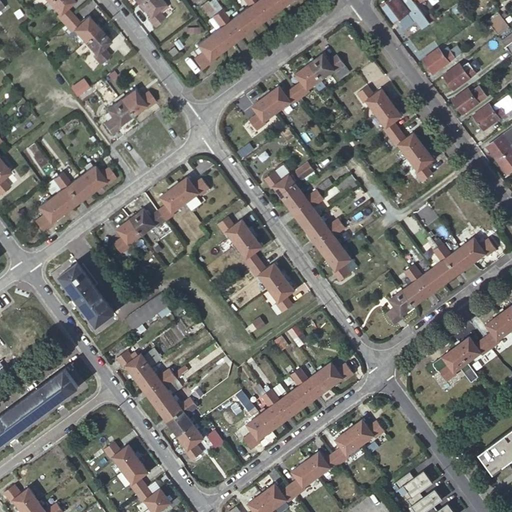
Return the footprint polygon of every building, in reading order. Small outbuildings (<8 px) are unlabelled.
[(56,16),(64,24),(74,15),(67,8),(74,1),(73,0),(49,0),(48,1),(59,14),(56,16)] [(165,3),(162,0),(141,0),(141,1),(138,3),(149,16),(147,18),(155,27),(165,18),(157,10),(165,3)] [(215,0),(212,0),(209,2),(217,13),(221,9),(222,9),(215,0)] [(240,12),(239,13),(248,26),(251,29),(263,21),(265,19),(264,17),(251,0),(244,0),(249,6),(245,9),(242,6),(238,9),(240,12)] [(251,0),(264,17),(265,19),(279,8),(273,0),(251,0)] [(273,0),(279,8),(290,0),(293,0),(294,1),(295,0),(273,0)] [(396,22),(405,15),(400,7),(405,4),(402,0),(388,0),(383,4),(396,22)] [(209,2),(208,1),(201,6),(210,18),(212,16),(217,13),(209,2)] [(217,13),(237,40),(247,32),(251,29),(248,26),(239,13),(238,14),(236,11),(231,14),(234,17),(229,20),(221,9),(217,13)] [(505,19),(499,12),(488,20),(499,36),(511,27),(505,19)] [(226,48),(237,40),(217,13),(212,16),(220,28),(216,30),(213,27),(209,31),(211,34),(210,35),(222,51),(226,48)] [(64,24),(71,32),(74,30),(84,42),(102,26),(98,22),(95,24),(88,16),(81,23),(74,15),(64,24)] [(402,27),(410,39),(420,31),(412,20),(402,27)] [(102,26),(84,42),(95,54),(93,56),(101,64),(110,55),(103,48),(111,41),(103,32),(105,30),(102,26)] [(410,39),(409,39),(420,54),(442,38),(437,30),(431,34),(426,27),(420,31),(410,39)] [(222,51),(210,35),(209,35),(207,32),(202,36),(204,39),(197,44),(199,47),(195,50),(198,54),(202,51),(203,52),(193,59),(201,69),(211,62),(209,59),(222,51)] [(511,33),(503,40),(511,52),(511,33)] [(440,48),(424,59),(435,74),(463,53),(458,46),(451,51),(449,48),(443,52),(440,48)] [(312,57),(307,60),(321,79),(334,69),(336,72),(346,65),(338,54),(329,60),(323,53),(314,60),(312,57)] [(302,81),(294,87),(301,98),(310,91),(309,88),(321,79),(307,60),(303,64),(305,66),(296,73),(302,81)] [(461,63),(445,75),(455,89),(478,73),(469,61),(463,66),(461,63)] [(346,65),(336,72),(340,77),(350,70),(346,65)] [(110,73),(105,77),(113,88),(119,84),(110,73)] [(83,79),(71,88),(77,96),(89,88),(83,79)] [(268,89),(264,92),(277,111),(291,101),(293,104),(301,98),(294,87),(285,93),(280,85),(270,92),(268,89)] [(367,101),(376,113),(395,100),(392,95),(389,97),(382,88),(374,93),(368,85),(357,93),(365,102),(367,101)] [(470,89),(454,100),(465,115),(489,97),(481,85),(472,92),(470,89)] [(121,98),(120,99),(132,115),(145,106),(147,108),(156,101),(148,90),(139,97),(133,89),(126,95),(123,91),(119,95),(121,98)] [(277,111),(264,92),(259,96),(261,99),(252,105),(258,113),(249,119),(257,130),(267,123),(265,120),(277,111)] [(132,115),(120,99),(119,100),(116,97),(112,100),(114,103),(106,109),(108,111),(112,117),(106,121),(103,123),(111,134),(121,127),(119,124),(132,115)] [(395,100),(376,113),(386,126),(382,128),(390,137),(401,129),(394,121),(402,115),(395,106),(398,104),(395,100)] [(502,120),(505,125),(511,119),(511,111),(508,114),(502,106),(490,115),(485,108),(474,116),(485,131),(502,120)] [(102,115),(106,121),(112,117),(108,111),(102,115)] [(401,129),(390,137),(397,146),(399,144),(408,157),(427,143),(424,138),(421,141),(414,132),(406,137),(401,129)] [(489,146),(499,160),(511,150),(511,145),(510,143),(511,141),(511,132),(510,130),(489,146)] [(57,143),(48,131),(42,136),(51,147),(57,143)] [(2,141),(0,142),(0,150),(0,151),(9,143),(5,138),(2,141)] [(34,142),(27,147),(37,158),(43,154),(34,142)] [(431,147),(427,143),(408,157),(413,164),(418,170),(415,172),(422,182),(433,173),(426,164),(434,159),(427,149),(431,147)] [(16,149),(11,153),(21,166),(25,162),(16,149)] [(511,150),(499,160),(509,175),(511,172),(511,150)] [(0,160),(0,159),(0,194),(10,186),(3,178),(10,172),(3,163),(6,161),(3,157),(0,160)] [(413,164),(408,157),(402,162),(407,168),(413,164)] [(308,160),(294,169),(301,179),(314,171),(308,160)] [(87,185),(91,191),(105,182),(107,184),(116,177),(108,166),(100,173),(94,165),(86,171),(84,168),(79,171),(82,174),(81,175),(82,177),(87,185)] [(78,202),(91,191),(87,185),(82,177),(81,175),(79,176),(77,172),(72,176),(75,179),(70,182),(63,171),(58,175),(78,202)] [(274,186),(283,199),(299,187),(298,186),(301,184),(298,179),(295,181),(289,174),(282,179),(275,171),(264,178),(272,188),(274,186)] [(64,212),(78,202),(58,175),(53,178),(61,189),(57,192),(55,189),(51,192),(53,195),(52,196),(55,201),(64,212)] [(172,183),(186,202),(199,193),(201,195),(210,188),(202,177),(194,184),(188,176),(178,183),(176,180),(172,183)] [(299,187),(283,199),(294,213),(321,193),(320,192),(334,183),(329,178),(316,187),(318,189),(307,197),(304,193),(306,191),(303,186),(300,189),(299,187)] [(167,204),(158,210),(166,221),(175,214),(173,212),(186,202),(172,183),(167,187),(169,190),(160,196),(167,204)] [(335,185),(323,194),(328,201),(340,192),(335,185)] [(366,192),(361,187),(350,195),(355,201),(366,192)] [(321,193),(294,213),(305,228),(307,227),(315,220),(321,216),(320,214),(322,212),(319,208),(317,210),(313,206),(325,198),(321,193)] [(50,222),(64,212),(55,201),(52,196),(51,197),(48,194),(44,197),(46,200),(37,206),(43,214),(34,220),(43,231),(52,224),(50,222)] [(133,212),(128,215),(143,234),(154,226),(156,228),(166,221),(158,210),(150,216),(144,208),(135,215),(133,212)] [(143,234),(128,215),(124,219),(126,222),(117,228),(123,236),(114,243),(122,253),(131,247),(129,244),(143,234)] [(321,217),(321,216),(315,220),(307,227),(305,228),(315,242),(342,222),(339,218),(327,226),(324,221),(327,219),(324,215),(321,217)] [(227,231),(236,244),(256,230),(252,225),(249,228),(242,219),(235,225),(228,216),(217,224),(224,233),(227,231)] [(349,217),(342,222),(346,227),(354,222),(349,217)] [(346,227),(342,222),(315,242),(326,256),(342,245),(340,243),(344,241),(341,237),(337,239),(334,235),(346,227)] [(256,230),(236,244),(246,257),(243,259),(250,268),(261,260),(254,252),(262,246),(256,237),(259,235),(256,230)] [(461,246),(473,262),(485,253),(487,256),(497,248),(489,238),(480,244),(474,236),(466,242),(464,239),(459,243),(461,246)] [(342,246),(342,245),(326,256),(335,269),(333,271),(340,281),(351,272),(344,264),(352,258),(345,250),(349,248),(345,243),(342,246)] [(443,243),(438,246),(458,273),(473,262),(461,246),(459,247),(457,244),(452,248),(454,251),(451,253),(443,243)] [(432,268),(444,283),(458,273),(438,246),(433,250),(442,260),(438,263),(435,260),(431,264),(433,267),(432,268)] [(164,249),(158,253),(167,264),(172,260),(164,249)] [(261,260),(250,268),(257,277),(259,275),(268,288),(288,274),(284,269),(281,271),(274,262),(267,268),(261,260)] [(420,261),(415,265),(422,275),(427,271),(424,268),(420,261)] [(78,262),(60,275),(97,325),(115,312),(78,262)] [(410,267),(429,294),(444,283),(432,268),(431,269),(428,265),(424,268),(427,271),(422,275),(415,265),(414,264),(410,267)] [(404,288),(404,289),(415,305),(429,294),(410,267),(405,271),(413,282),(409,285),(406,282),(402,285),(404,288)] [(288,274),(268,288),(278,301),(276,303),(283,312),(294,304),(287,295),(295,290),(288,281),(291,278),(288,274)] [(415,305),(404,289),(402,290),(400,287),(395,290),(398,293),(390,299),(396,307),(386,313),(395,324),(404,317),(402,314),(415,305)] [(126,318),(134,330),(140,325),(170,304),(161,293),(126,318)] [(502,307),(497,311),(511,329),(511,304),(504,310),(502,307)] [(492,332),(484,337),(492,348),(500,342),(499,339),(511,329),(497,311),(493,314),(495,317),(486,324),(492,332)] [(298,324),(288,329),(294,341),(304,336),(298,324)] [(140,325),(134,330),(138,335),(144,330),(140,325)] [(281,335),(274,340),(282,351),(289,345),(281,335)] [(458,339),(454,343),(463,355),(468,362),(481,352),(483,355),(492,348),(484,337),(475,344),(470,336),(461,342),(458,339)] [(463,355),(454,343),(450,346),(452,349),(442,356),(448,364),(440,370),(447,381),(457,374),(455,371),(468,362),(463,355)] [(145,357),(151,366),(162,358),(157,352),(159,351),(157,348),(145,357)] [(127,365),(136,377),(140,374),(151,366),(145,357),(142,353),(139,356),(135,351),(131,354),(127,350),(117,357),(124,367),(127,365)] [(170,367),(173,372),(183,365),(179,359),(176,362),(172,356),(163,363),(167,369),(170,367)] [(448,364),(442,356),(434,362),(434,364),(437,369),(440,370),(448,364)] [(320,370),(318,371),(330,387),(343,377),(345,380),(354,373),(346,362),(338,369),(332,360),(329,363),(324,367),(322,364),(318,367),(320,370)] [(186,364),(175,372),(179,377),(190,370),(186,364)] [(140,374),(136,377),(146,392),(173,372),(170,367),(167,369),(159,376),(156,371),(159,369),(155,365),(152,367),(151,366),(140,374)] [(330,387),(318,371),(317,372),(315,369),(310,372),(313,375),(309,378),(300,367),(295,371),(315,398),(330,387)] [(65,368),(0,416),(0,443),(78,386),(65,368)] [(310,401),(315,398),(295,371),(291,374),(299,385),(295,388),(292,385),(288,388),(291,391),(289,392),(301,408),(310,401)] [(173,372),(146,392),(157,407),(173,395),(172,393),(175,391),(172,387),(169,389),(166,384),(177,377),(173,372)] [(490,396),(483,387),(474,394),(481,403),(490,396)] [(287,419),(301,408),(289,392),(288,393),(286,390),(281,393),(284,396),(279,400),(272,388),(267,392),(287,419)] [(283,421),(287,419),(267,392),(262,395),(271,406),(266,409),(264,406),(259,409),(262,412),(260,413),(272,429),(283,421)] [(173,395),(157,407),(168,421),(195,401),(192,397),(180,404),(177,400),(180,398),(177,394),(174,396),(173,395)] [(168,421),(178,435),(194,424),(193,422),(196,420),(193,415),(190,418),(187,414),(199,406),(195,401),(168,421)] [(259,439),(272,429),(260,413),(259,414),(257,411),(253,414),(255,418),(247,424),(253,431),(244,438),(252,448),(261,441),(259,439)] [(377,420),(385,431),(391,427),(383,416),(377,420)] [(351,423),(347,425),(361,445),(374,435),(376,437),(385,431),(377,420),(369,426),(363,419),(353,426),(351,423)] [(194,424),(178,435),(188,448),(185,450),(192,459),(203,452),(196,442),(204,438),(198,429),(202,427),(198,422),(195,425),(194,424)] [(342,446),(333,453),(341,463),(350,457),(349,454),(361,445),(347,425),(342,428),(345,432),(335,438),(342,446)] [(511,428),(479,452),(494,472),(511,458),(511,428)] [(114,456),(123,469),(126,466),(134,460),(142,455),(139,450),(136,453),(129,444),(121,450),(115,441),(104,449),(111,458),(114,456)] [(308,454),(303,457),(310,465),(318,477),(330,467),(332,470),(341,463),(333,453),(325,458),(319,451),(310,457),(308,454)] [(385,478),(382,481),(390,491),(427,464),(419,454),(385,478)] [(126,466),(123,469),(133,482),(130,484),(136,493),(147,485),(141,477),(149,471),(142,462),(146,459),(142,455),(134,460),(126,466)] [(290,485),(297,495),(306,489),(305,486),(318,477),(310,465),(303,457),(299,460),(301,464),(292,471),(298,479),(290,485)] [(398,503),(405,511),(408,511),(422,502),(439,489),(443,487),(435,476),(398,503)] [(264,486),(259,489),(274,509),(287,499),(288,501),(297,495),(290,485),(282,491),(275,482),(266,489),(264,486)] [(13,500),(22,511),(23,511),(39,500),(39,499),(42,497),(39,492),(36,495),(29,486),(21,492),(15,483),(5,492),(11,501),(13,500)] [(147,485),(136,493),(143,502),(145,500),(154,511),(157,511),(172,502),(170,500),(174,498),(171,494),(167,496),(161,487),(153,494),(147,485)] [(269,511),(274,509),(259,489),(255,493),(258,496),(248,502),(254,510),(251,511),(269,511)] [(435,511),(449,502),(439,489),(422,502),(428,511),(435,511)] [(53,511),(61,506),(58,502),(47,510),(43,505),(47,503),(43,499),(40,501),(39,500),(23,511),(53,511)] [(456,511),(449,502),(435,511),(456,511)]
